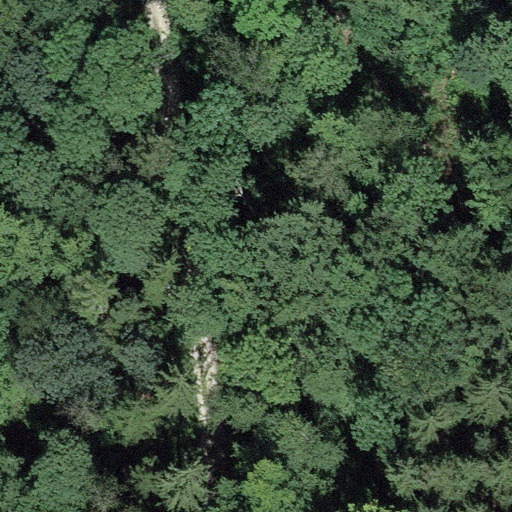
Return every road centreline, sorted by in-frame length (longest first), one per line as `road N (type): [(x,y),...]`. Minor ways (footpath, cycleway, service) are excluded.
road 1 (track): [(147,0),(226,511)]
road 2 (track): [(308,0),(511,274)]
